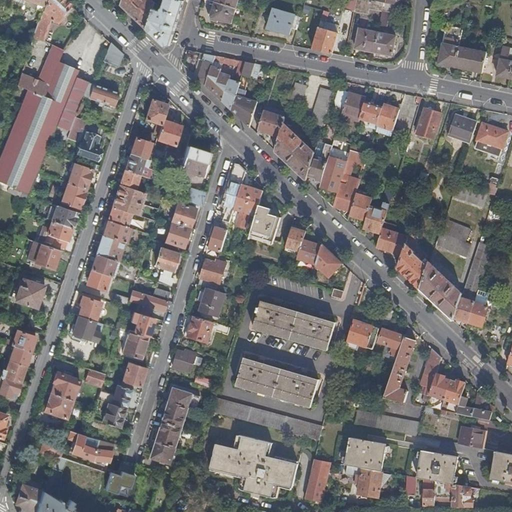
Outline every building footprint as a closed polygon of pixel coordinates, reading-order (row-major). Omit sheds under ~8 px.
[(24,0),(23,4),(43,11),(45,7),(26,0),(24,0)] [(62,15),(71,6),(64,0),(47,0),(45,7),(43,11),(41,18),(40,18),(33,37),(34,37),(40,40),(47,20),(58,23),(64,17),(62,15)] [(123,0),(122,6),(147,31),(154,10),(155,4),(151,0),(123,0)] [(171,45),(184,2),(178,0),(166,0),(164,8),(160,12),(154,10),(147,31),(165,48),(171,45)] [(215,0),(215,3),(236,9),(238,0),(215,0)] [(356,0),(346,0),(344,10),(354,12),(356,0)] [(384,3),(377,2),(367,0),(356,0),(354,12),(369,15),(370,10),(382,13),(384,3)] [(231,25),(236,9),(215,3),(210,18),(211,19),(220,22),(231,25)] [(396,14),(398,6),(397,6),(384,3),(382,13),(379,28),(386,29),(390,13),(396,14)] [(325,6),(313,49),(332,54),(338,34),(337,34),(324,30),(326,22),(330,7),(325,6)] [(289,35),(291,29),(295,16),(273,10),(267,29),(289,35)] [(291,29),(297,31),(301,18),(295,16),(291,29)] [(324,30),(337,34),(339,26),(326,22),(324,30)] [(460,48),(463,30),(452,28),(451,34),(446,33),(439,64),(456,68),(460,48)] [(356,49),(374,53),(378,33),(360,30),(356,49)] [(378,33),(374,53),(392,57),(397,37),(378,33)] [(9,47),(8,47),(0,43),(0,53),(5,56),(9,47)] [(118,68),(123,56),(111,44),(103,62),(118,68)] [(57,125),(76,77),(79,71),(59,62),(63,51),(52,46),(38,81),(21,73),(17,85),(28,90),(0,157),(0,182),(9,186),(7,192),(26,200),(28,196),(37,173),(45,153),(57,125)] [(488,54),(460,48),(456,68),(483,73),(488,54)] [(511,79),(511,74),(511,49),(504,48),(498,76),(511,79)] [(201,53),(200,58),(194,75),(231,110),(240,83),(235,81),(230,80),(231,76),(221,73),(222,70),(212,67),(214,61),(232,65),(231,67),(237,69),(237,66),(239,66),(236,75),(237,75),(242,77),(246,63),(201,53)] [(253,64),(246,63),(242,77),(240,83),(231,110),(250,128),(258,102),(244,98),(246,91),(244,91),(248,77),(248,78),(253,64)] [(258,65),(253,64),(248,78),(254,79),(258,65)] [(93,88),(94,85),(88,82),(89,82),(76,77),(57,125),(70,130),(75,117),(84,96),(89,98),(93,88)] [(306,86),(295,83),(289,104),(300,107),(306,86)] [(119,93),(94,85),(93,88),(89,98),(114,107),(119,93)] [(323,126),(333,91),(322,88),(311,123),(323,126)] [(345,102),(348,92),(338,89),(334,100),(336,109),(343,111),(344,107),(338,105),(339,100),(345,102)] [(367,98),(348,92),(345,102),(344,107),(343,111),(341,116),(359,122),(360,119),(365,102),(367,98)] [(157,124),(154,133),(158,135),(163,121),(168,105),(151,99),(144,119),(157,124)] [(383,108),(365,102),(360,119),(378,125),(383,108)] [(400,110),(384,105),(383,108),(378,125),(378,126),(394,131),(394,130),(400,110)] [(286,113),(267,107),(259,132),(264,133),(279,138),(284,123),(286,113)] [(442,114),(426,109),(418,134),(434,139),(442,114)] [(471,143),(478,122),(456,114),(449,136),(471,143)] [(86,130),(89,122),(82,120),(75,117),(70,130),(66,140),(75,144),(75,142),(80,127),(86,130)] [(163,121),(158,135),(157,140),(176,146),(183,127),(163,121)] [(279,138),(275,151),(306,181),(308,176),(314,156),(315,152),(284,123),(279,138)] [(503,149),(508,132),(483,124),(474,149),(498,158),(501,149),(503,149)] [(88,130),(86,130),(80,127),(75,142),(80,143),(83,144),(87,134),(88,130)] [(98,138),(87,134),(83,144),(80,143),(76,153),(96,160),(100,150),(95,148),(98,138)] [(318,193),(334,207),(351,151),(353,145),(346,144),(348,139),(336,134),(332,146),(321,185),(318,193)] [(135,138),(130,154),(145,159),(150,161),(150,160),(152,154),(149,153),(152,143),(135,138)] [(325,144),(324,149),(321,158),(314,156),(308,176),(316,179),(315,183),(321,185),(332,146),(325,144)] [(184,157),(180,169),(180,170),(199,175),(199,174),(203,175),(210,153),(187,146),(184,157)] [(317,146),(315,152),(314,156),(321,158),(324,149),(317,146)] [(153,151),(152,154),(150,160),(180,169),(184,157),(166,152),(165,155),(153,151)] [(334,207),(349,221),(350,215),(358,189),(368,158),(369,156),(351,151),(334,207)] [(130,154),(125,170),(140,175),(143,167),(145,159),(130,154)] [(86,189),(93,169),(74,163),(67,183),(86,189)] [(246,172),(240,167),(236,165),(223,207),(226,208),(224,213),(233,215),(234,210),(243,184),(246,172)] [(125,170),(120,185),(135,190),(140,175),(125,170)] [(421,172),(417,185),(425,188),(429,175),(421,172)] [(494,195),(499,180),(492,178),(486,193),(494,195)] [(80,208),(86,189),(67,183),(61,202),(80,208)] [(253,188),(243,184),(234,210),(239,212),(235,226),(241,228),(253,188)] [(486,193),(457,184),(452,197),(483,207),(487,194),(494,197),(494,195),(486,193)] [(120,185),(116,196),(138,203),(141,204),(143,199),(146,200),(148,194),(140,191),(135,190),(120,185)] [(201,206),(206,192),(192,188),(187,202),(201,206)] [(263,191),(253,188),(241,228),(246,229),(250,215),(256,217),(259,205),(263,191)] [(382,229),(394,189),(389,188),(382,210),(370,207),(366,220),(364,228),(381,234),(382,229)] [(366,220),(370,207),(374,194),(358,189),(350,215),(366,220)] [(116,196),(112,207),(132,213),(140,216),(142,210),(140,210),(141,204),(138,203),(116,196)] [(172,223),(190,229),(196,209),(178,203),(172,223)] [(259,205),(256,217),(251,232),(252,232),(251,234),(275,241),(281,217),(270,214),(271,209),(259,205)] [(52,221),(73,228),(78,213),(56,206),(51,220),(52,221)] [(112,207),(108,221),(127,227),(132,213),(112,207)] [(216,219),(213,226),(217,227),(229,231),(230,225),(230,223),(216,219)] [(445,219),(436,245),(467,257),(471,245),(466,243),(471,230),(445,219)] [(68,242),(73,228),(52,221),(47,235),(52,236),(49,243),(64,248),(67,241),(68,242)] [(108,221),(103,235),(125,243),(130,228),(127,227),(108,221)] [(184,248),(190,229),(172,223),(166,242),(184,248)] [(229,231),(217,227),(210,249),(222,252),(229,231)] [(307,232),(292,227),(286,248),(300,252),(304,241),(307,232)] [(409,237),(382,229),(381,234),(377,247),(377,248),(386,250),(386,252),(393,254),(393,253),(403,256),(409,237)] [(411,232),(409,237),(403,256),(399,269),(420,289),(430,262),(425,258),(423,261),(415,253),(416,252),(412,249),(417,234),(411,232)] [(103,235),(96,255),(118,262),(125,243),(103,235)] [(304,241),(300,252),(298,259),(299,260),(316,265),(317,265),(323,246),(304,241)] [(463,320),(468,322),(475,302),(479,288),(492,247),(479,242),(463,293),(454,321),(461,327),(463,320)] [(54,269),(60,250),(41,244),(34,266),(42,269),(43,266),(54,269)] [(343,264),(323,245),(323,246),(317,265),(316,265),(315,268),(317,269),(319,267),(330,278),(343,264)] [(158,283),(171,287),(174,279),(171,278),(178,255),(160,248),(155,265),(165,268),(163,275),(161,275),(158,283)] [(96,255),(91,269),(110,276),(114,277),(119,262),(118,262),(96,255)] [(207,261),(199,286),(217,291),(219,285),(220,285),(227,264),(220,262),(219,265),(207,261)] [(420,289),(454,321),(463,293),(450,282),(452,280),(451,279),(449,280),(430,262),(420,289)] [(110,276),(91,269),(86,284),(104,291),(110,276)] [(36,283),(23,279),(15,301),(36,308),(41,296),(42,296),(43,295),(45,288),(44,288),(43,288),(44,286),(44,284),(36,281),(36,283)] [(341,299),(344,291),(334,288),(332,296),(341,299)] [(475,302),(468,322),(482,327),(489,307),(488,306),(492,304),(495,296),(493,292),(479,288),(475,302)] [(155,289),(152,297),(167,302),(170,293),(155,289)] [(205,298),(201,313),(218,318),(226,295),(208,289),(208,290),(204,289),(202,297),(205,298)] [(127,305),(129,298),(117,294),(114,300),(127,305)] [(141,294),(135,312),(140,314),(146,316),(149,307),(165,312),(168,302),(167,302),(152,297),(141,294)] [(81,306),(77,316),(95,322),(101,302),(82,296),(79,305),(81,306)] [(335,323),(261,301),(259,309),(257,308),(255,313),(258,314),(253,329),(327,351),(335,323)] [(393,312),(387,306),(382,325),(389,326),(393,312)] [(366,310),(358,308),(346,347),(358,350),(360,345),(373,350),(380,329),(362,323),(366,310)] [(146,316),(140,314),(134,332),(148,337),(154,319),(146,316)] [(95,322),(77,316),(75,325),(72,324),(70,332),(72,333),(71,334),(75,335),(86,339),(97,343),(103,324),(95,322)] [(479,345),(499,364),(504,350),(497,347),(511,323),(489,316),(479,345)] [(208,344),(214,324),(194,317),(191,326),(189,325),(184,337),(187,338),(208,344)] [(0,325),(11,330),(13,324),(0,319),(0,325)] [(414,331),(409,327),(405,337),(406,337),(399,358),(398,357),(385,399),(409,404),(412,392),(400,389),(417,341),(411,339),(414,331)] [(406,337),(405,337),(399,335),(400,330),(395,329),(394,333),(385,330),(380,342),(387,345),(384,352),(398,357),(399,358),(406,337)] [(14,346),(31,352),(36,338),(16,331),(12,342),(7,340),(5,343),(14,346)] [(134,332),(129,331),(122,354),(141,360),(148,337),(134,332)] [(9,361),(26,366),(31,352),(14,346),(9,361)] [(191,374),(194,365),(197,357),(197,354),(190,352),(190,354),(178,350),(173,368),(191,374)] [(442,358),(434,350),(422,385),(432,389),(437,374),(442,358)] [(197,357),(194,365),(201,367),(204,359),(197,357)] [(319,381),(244,358),(236,387),(310,409),(319,381)] [(3,378),(20,383),(26,366),(9,361),(6,370),(3,369),(1,377),(3,378)] [(146,368),(128,362),(121,386),(132,390),(133,385),(140,387),(146,368)] [(105,375),(90,369),(85,382),(101,388),(103,381),(105,375)] [(54,383),(51,393),(72,400),(79,380),(56,373),(53,383),(54,383)] [(437,374),(432,389),(430,396),(445,401),(448,392),(451,381),(446,379),(446,377),(437,374)] [(193,384),(207,388),(210,381),(195,376),(193,384)] [(0,392),(15,398),(20,383),(3,378),(1,386),(0,385),(0,392)] [(448,392),(445,401),(460,405),(462,398),(467,384),(457,381),(457,383),(451,381),(448,392)] [(100,391),(97,399),(108,403),(126,409),(132,390),(121,386),(118,385),(114,396),(100,391)] [(189,409),(190,403),(193,395),(173,389),(169,403),(189,409)] [(472,417),(490,421),(493,413),(486,411),(487,409),(483,408),(483,411),(480,410),(483,396),(478,392),(474,409),(472,417)] [(72,400),(51,393),(45,411),(66,418),(72,400)] [(212,412),(319,441),(323,427),(216,398),(212,412)] [(457,414),(472,417),(474,409),(467,408),(468,399),(462,398),(460,405),(457,414)] [(108,403),(102,422),(120,428),(126,409),(108,403)] [(163,422),(183,428),(189,409),(169,403),(163,422)] [(417,436),(421,423),(358,411),(355,424),(417,436)] [(176,448),(183,428),(163,422),(157,442),(176,448)] [(462,445),(485,449),(488,432),(466,427),(462,445)] [(104,464),(107,465),(109,461),(115,444),(85,436),(71,431),(68,438),(73,440),(69,452),(92,460),(105,462),(104,464)] [(273,444),(240,435),(236,448),(216,443),(210,466),(244,476),(240,489),(273,498),(277,484),(292,488),(298,464),(269,457),(273,444)] [(346,465),(348,466),(381,472),(386,445),(351,439),(346,465)] [(171,464),(176,448),(157,442),(152,458),(171,464)] [(41,453),(53,457),(54,455),(56,448),(56,447),(44,443),(41,453)] [(436,481),(453,484),(457,457),(423,451),(418,478),(430,480),(436,481)] [(511,483),(511,454),(499,452),(493,480),(511,483)] [(306,499),(322,503),(332,463),(315,460),(306,499)] [(383,475),(384,472),(381,472),(348,466),(346,475),(357,476),(356,485),(360,485),(359,494),(379,498),(382,481),(384,482),(385,476),(383,475)] [(415,496),(416,478),(407,476),(407,496),(415,496)] [(436,497),(436,481),(430,480),(430,487),(433,487),(433,490),(425,490),(425,506),(436,506),(436,497)] [(470,489),(470,488),(453,484),(436,481),(436,497),(453,497),(453,507),(474,507),(475,499),(472,498),(472,495),(473,494),(473,490),(472,489),(470,489)] [(15,504),(28,511),(35,511),(42,491),(22,484),(15,504)] [(35,511),(75,511),(73,510),(75,507),(73,506),(75,503),(71,500),(67,506),(42,490),(42,491),(35,511)]
